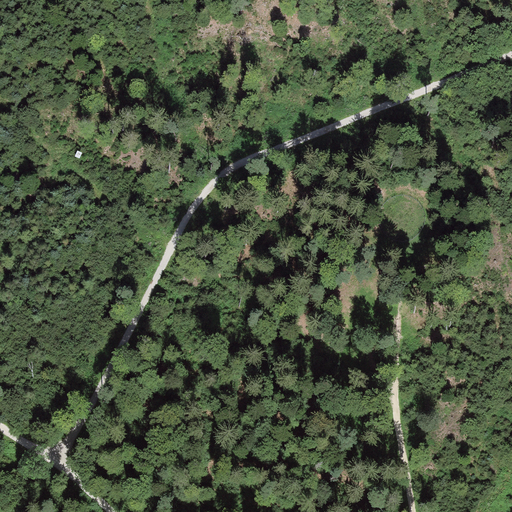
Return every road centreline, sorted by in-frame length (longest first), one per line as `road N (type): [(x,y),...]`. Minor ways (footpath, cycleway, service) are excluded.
road 1 (track): [(300,142),(211,184),(57,461)]
road 2 (track): [(407,263),(397,382),(414,511)]
road 3 (track): [(511,55),(300,142)]
